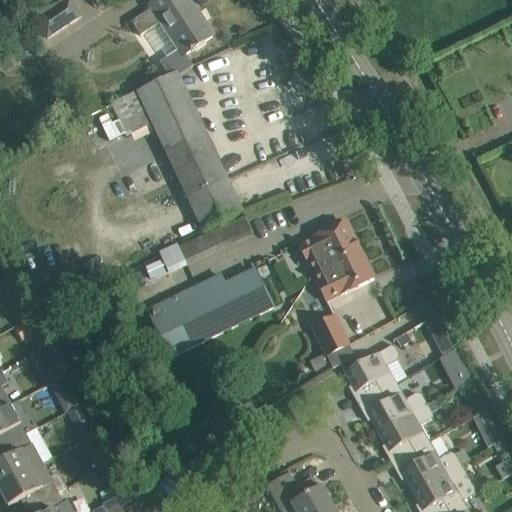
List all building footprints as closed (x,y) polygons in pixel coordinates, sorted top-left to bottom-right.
[(35,22),(47,41),(83,17),(71,0),(66,0),(33,17),(36,21),(35,22)] [(153,10),(132,24),(140,38),(162,23),(180,50),(160,64),(167,74),(165,75),(168,81),(178,76),(179,77),(193,68),(189,62),(190,62),(185,55),(191,51),(192,53),(196,50),(195,49),(213,38),(187,0),(161,0),(151,7),(153,10)] [(152,126),(203,232),(242,213),(179,77),(178,76),(168,81),(129,99),(112,107),(127,138),(152,126)] [(112,107),(129,99),(122,85),(106,93),(112,107)] [(246,217),(161,252),(167,269),(253,234),(246,217)] [(360,251),(346,224),(311,241),(312,241),(299,247),(312,274),(324,268),(360,251)] [(374,281),(360,251),(324,268),(312,274),(327,304),(374,281)] [(221,277),(147,313),(170,360),(273,310),(255,271),(225,286),(221,277)] [(9,280),(0,284),(0,287),(5,296),(15,291),(9,280)] [(23,306),(11,312),(16,324),(28,318),(23,306)] [(313,330),(317,337),(327,358),(350,347),(335,319),(313,330)] [(31,321),(16,329),(23,343),(38,335),(31,321)] [(414,330),(418,337),(420,340),(431,333),(426,323),(414,330)] [(407,334),(396,340),(401,348),(412,342),(407,334)] [(446,334),(435,340),(444,357),(455,351),(446,334)] [(349,389),(358,406),(396,385),(407,378),(398,361),(399,357),(393,347),(362,365),(345,374),(352,387),(349,389)] [(46,350),(33,357),(48,387),(62,380),(46,350)] [(471,382),(456,352),(442,359),(457,390),(471,382)] [(330,365),(325,355),(310,363),(314,373),(330,365)] [(0,412),(11,407),(1,388),(8,385),(7,384),(15,380),(10,370),(2,374),(0,375),(0,412)] [(372,422),(379,434),(427,406),(422,397),(416,396),(406,401),(396,385),(358,406),(368,424),(372,422)] [(64,399),(61,406),(65,415),(78,408),(71,395),(64,399)] [(225,400),(225,408),(229,411),(234,411),(238,408),(238,400),(234,396),(229,396),(225,400)] [(382,448),(392,466),(430,444),(421,427),(431,422),(433,416),(427,406),(379,434),(386,447),(382,448)] [(38,430),(31,418),(26,416),(18,420),(11,407),(0,412),(0,445),(2,449),(37,431),(38,430)] [(85,422),(73,428),(81,442),(82,442),(93,436),(85,422)] [(8,460),(0,463),(0,488),(44,465),(44,464),(28,436),(2,449),(8,460)] [(405,481),(412,493),(461,466),(456,456),(450,455),(439,461),(430,444),(392,466),(402,483),(405,481)] [(28,498),(34,508),(58,494),(67,489),(60,477),(55,475),(51,478),(44,465),(0,488),(0,492),(9,508),(28,498)] [(416,508),(418,511),(447,511),(464,503),(463,503),(478,495),(469,481),(465,479),(466,475),(461,466),(412,493),(419,506),(416,508)] [(265,484),(281,511),(325,511),(333,508),(322,488),(303,499),(288,471),(265,484)] [(105,511),(124,511),(122,509),(133,502),(128,492),(103,506),(104,508),(105,511)] [(36,511),(72,511),(68,503),(64,505),(58,494),(34,508),(36,511)] [(468,511),(464,503),(447,511),(468,511)]
